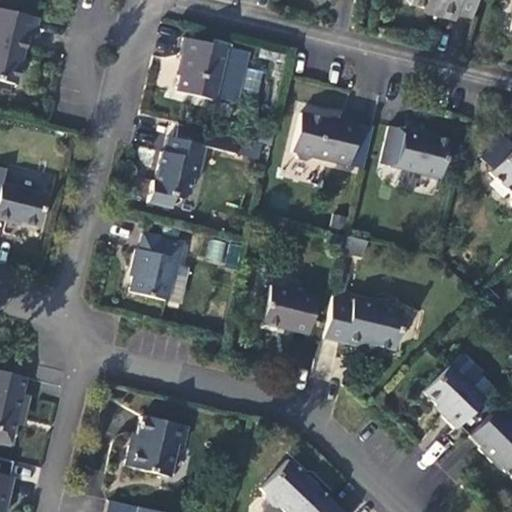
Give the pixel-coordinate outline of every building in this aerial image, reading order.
[(469,31),(485,34),(492,0),(424,0),(421,2),(419,12),(424,20),(450,26),(449,31),(468,36),(469,31)] [(41,38),(46,17),(0,5),(0,78),(22,84),(33,36),(41,38)] [(222,105),(233,52),(189,43),(186,60),(190,61),(183,96),(222,105)] [(242,88),(256,91),(260,74),(247,70),(242,88)] [(364,179),(374,136),(356,132),(355,137),(316,128),(308,164),(315,174),(322,176),(331,172),(364,179)] [(268,137),(264,158),(283,162),(288,141),(268,137)] [(456,194),(465,155),(440,149),(436,145),(420,141),(419,144),(405,140),(396,180),(456,194)] [(206,181),(215,151),(176,143),(174,155),(170,158),(164,186),(161,186),(157,207),(180,212),(183,201),(196,203),(199,189),(206,181)] [(27,220),(45,225),(53,192),(9,181),(12,167),(0,163),(0,213),(1,214),(0,216),(27,223),(27,220)] [(344,252),(362,256),(366,240),(348,236),(344,252)] [(184,285),(193,247),(152,238),(148,257),(144,256),(141,271),(145,272),(140,296),(176,304),(180,286),(184,285)] [(210,239),(204,260),(220,264),(226,243),(210,239)] [(380,272),(384,257),(365,253),(361,267),(380,272)] [(324,351),(333,312),(288,302),(279,340),(324,351)] [(369,322),(348,317),(339,354),(386,366),(395,362),(411,366),(420,328),(370,315),(369,322)] [(29,380),(0,372),(0,445),(11,449),(19,420),(26,422),(32,398),(25,396),(29,380)] [(471,446),(500,416),(465,383),(439,410),(461,430),(457,433),(471,446)] [(125,467),(171,479),(180,445),(185,446),(190,429),(146,417),(141,437),(138,448),(130,446),(125,467)] [(511,424),(483,453),(499,467),(497,469),(508,479),(509,477),(511,479),(511,424)] [(133,435),(130,446),(138,448),(141,437),(133,435)] [(0,476),(8,479),(11,462),(0,459),(0,476)] [(0,476),(0,511),(4,511),(6,504),(11,502),(16,481),(8,479),(0,476)] [(343,511),(306,477),(279,505),(283,509),(282,511),(343,511)]
